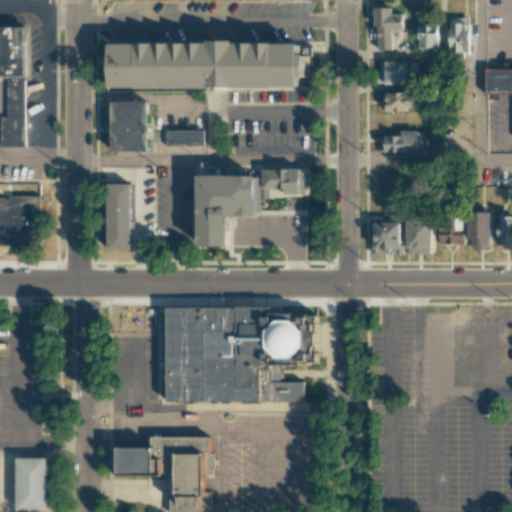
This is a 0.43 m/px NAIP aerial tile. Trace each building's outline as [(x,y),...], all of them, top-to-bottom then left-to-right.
[(392,49),(393,29),(403,29),(404,14),(392,13),(392,7),(376,7),(376,49),(392,49)] [(470,18),(451,17),(450,51),(470,52),(470,18)] [(439,20),(419,20),(419,51),(429,51),(429,47),(438,47),(439,20)] [(25,147),(25,27),(0,26),(0,57),(0,62),(0,76),(7,77),(8,110),(1,110),(1,147),(25,147)] [(109,43),(110,88),(311,87),(311,75),(304,75),(304,54),(300,54),(299,42),(109,43)] [(408,83),(408,72),(417,72),(417,60),(378,61),(379,84),(408,83)] [(511,67),(486,67),(486,93),(511,93),(511,67)] [(416,92),(382,92),(382,110),(416,109),(416,92)] [(149,101),(115,101),(115,149),(149,150),(149,101)] [(203,129),(166,130),(166,145),(203,145),(203,129)] [(401,135),(380,135),(380,150),(425,151),(425,131),(401,130),(401,135)] [(300,168),(267,169),(267,192),(305,191),(305,184),(301,184),(300,168)] [(401,173),(382,173),(382,190),(401,190),(401,173)] [(199,245),(229,245),(230,216),(257,216),(257,175),(199,175),(199,245)] [(133,184),(110,184),(110,249),(132,249),(133,184)] [(0,199),(40,200),(39,245),(0,244),(0,199)] [(491,212),(468,211),(467,239),(471,239),(471,249),(490,250),(491,212)] [(511,216),(499,216),(498,244),(511,244),(511,216)] [(432,253),(432,219),(406,219),(406,253),(432,253)] [(464,244),(464,221),(439,220),(438,243),(464,244)] [(402,222),(373,222),(373,253),(401,254),(402,222)] [(169,307),(274,307),(274,312),(322,313),(322,363),(282,363),(282,380),(303,381),(303,399),(169,398),(169,307)] [(450,355),(425,355),(425,315),(444,314),(444,322),(449,322),(450,355)] [(154,439),(154,448),(120,448),(121,476),(165,476),(165,458),(180,458),(181,497),(170,497),(170,511),(212,511),(212,490),(206,490),(206,474),(215,474),(214,438),(154,439)] [(49,457),(20,457),(20,510),(49,510),(49,457)]
